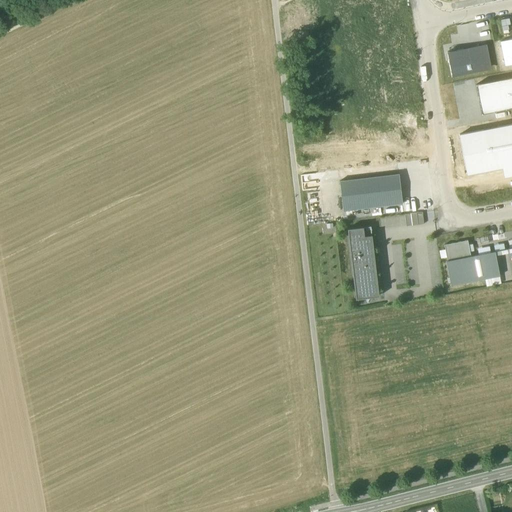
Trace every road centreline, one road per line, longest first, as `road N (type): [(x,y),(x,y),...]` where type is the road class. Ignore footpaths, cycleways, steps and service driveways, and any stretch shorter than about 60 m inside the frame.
road 1 (track): [(274,0),(334,504)]
road 2 (residential): [(425,19),(449,223),(511,210)]
road 3 (tertiary): [(357,511),(511,472)]
